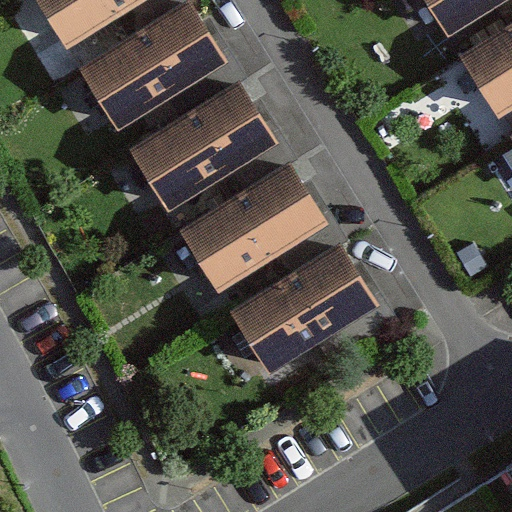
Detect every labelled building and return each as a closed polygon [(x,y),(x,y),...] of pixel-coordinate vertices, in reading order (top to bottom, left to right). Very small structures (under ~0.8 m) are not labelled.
[(40,0),(67,43),(136,0),(40,0)] [(187,0),(185,0),(79,64),(116,125),(224,60),(187,0)] [(430,0),(451,32),(500,0),(430,0)] [(511,20),(463,52),(500,112),(511,104),(511,20)] [(237,80),(129,146),(166,207),(274,141),(237,80)] [(290,158),(177,225),(214,287),(327,220),(290,158)] [(340,240),(229,307),(266,368),(377,301),(340,240)]
